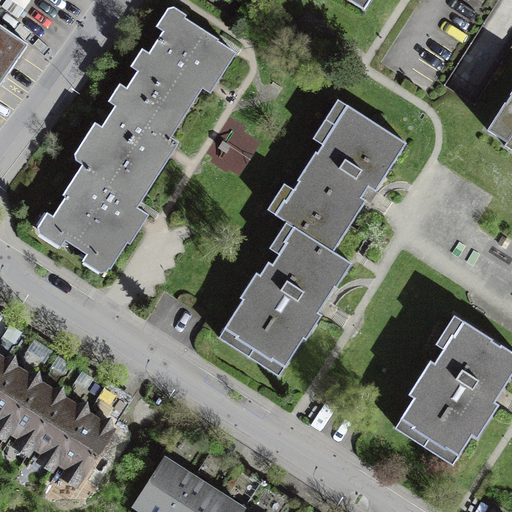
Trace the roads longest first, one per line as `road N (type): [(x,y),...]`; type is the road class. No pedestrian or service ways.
road 1 (residential): [(0,263),(381,511)]
road 2 (residential): [(0,155),(109,0)]
